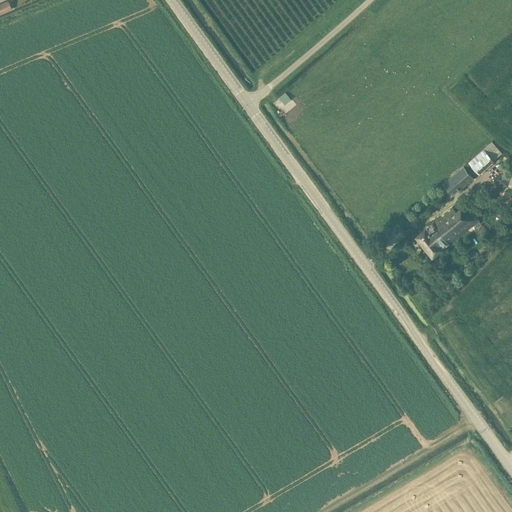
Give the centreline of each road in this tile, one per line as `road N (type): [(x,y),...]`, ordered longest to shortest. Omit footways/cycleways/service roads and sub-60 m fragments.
road 1 (tertiary): [(511,468),(248,106)]
road 2 (unclassified): [(248,106),(369,0)]
road 3 (tertiary): [(248,106),(172,0)]
